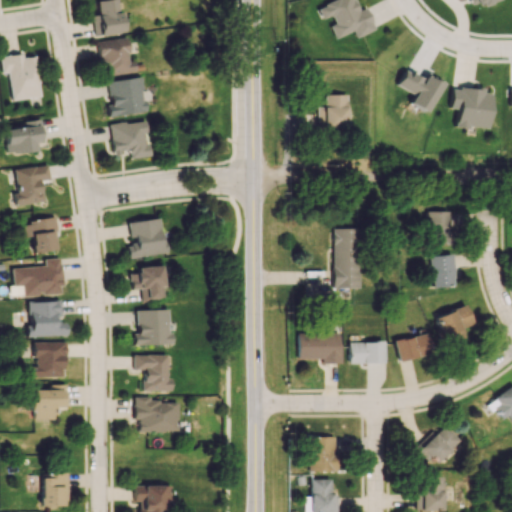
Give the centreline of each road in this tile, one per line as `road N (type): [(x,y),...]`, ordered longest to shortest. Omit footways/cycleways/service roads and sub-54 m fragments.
road 1 (residential): [(53,0),(97,279),(100,511)]
road 2 (tertiary): [(255,0),(257,511)]
road 3 (residential): [(231,183),(511,180)]
road 4 (residential): [(258,406),(427,399),(511,353)]
